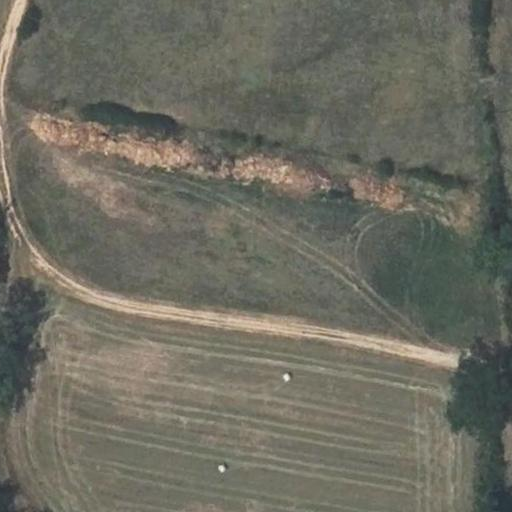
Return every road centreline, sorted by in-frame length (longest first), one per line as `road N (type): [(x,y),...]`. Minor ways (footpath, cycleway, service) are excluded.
road 1 (track): [(511,374),(292,327),(131,308),(42,267)]
road 2 (track): [(42,267),(23,243),(0,152)]
